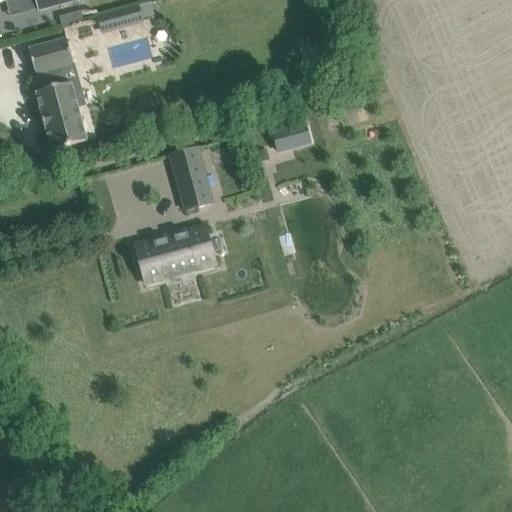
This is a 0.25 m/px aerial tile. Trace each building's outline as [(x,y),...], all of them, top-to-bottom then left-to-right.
[(35,0),(39,11),(79,0),(35,0)] [(151,4),(138,7),(142,19),(154,16),(151,4)] [(51,151),(51,152),(86,143),(86,141),(71,86),(71,85),(62,87),(58,70),(72,66),(73,66),(66,40),(65,40),(65,41),(29,50),(28,50),(35,76),(36,76),(36,75),(38,75),(43,92),(35,94),(36,95),(42,116),(40,116),(44,131),(46,130),(51,151)] [(269,134),(276,156),(310,146),(304,124),(269,134)] [(212,204),(204,176),(177,184),(185,212),(212,204)] [(204,227),(135,246),(145,285),(164,280),(163,275),(194,266),(196,271),(215,266),(204,227)]
